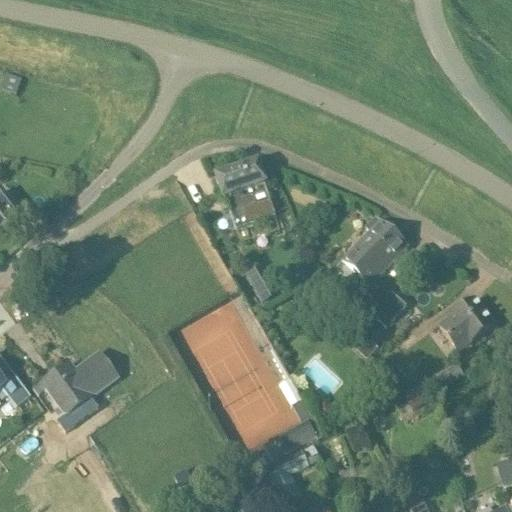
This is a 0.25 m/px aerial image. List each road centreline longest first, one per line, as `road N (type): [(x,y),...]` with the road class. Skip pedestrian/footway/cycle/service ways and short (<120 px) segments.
road 1 (residential): [(500,274),(337,179),(230,146),(185,158),(61,240),(46,237)]
road 2 (unclassified): [(511,204),(329,106),(183,52)]
road 3 (residential): [(46,237),(143,140),(183,52)]
road 4 (unclassified): [(183,52),(0,8)]
road 5 (unclassified): [(511,141),(440,50),(427,0)]
